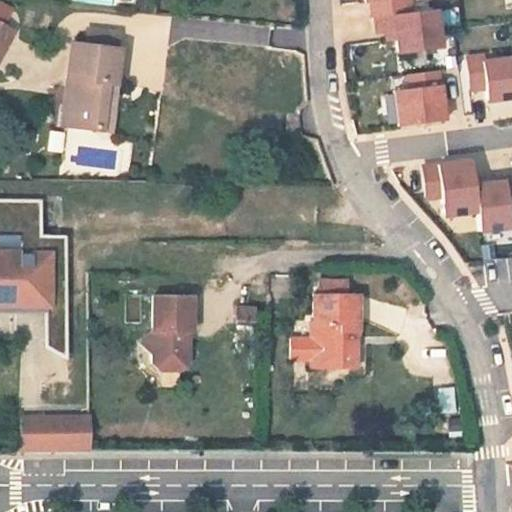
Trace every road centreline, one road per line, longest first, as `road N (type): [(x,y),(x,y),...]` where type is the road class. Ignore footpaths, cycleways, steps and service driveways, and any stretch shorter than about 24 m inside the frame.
road 1 (residential): [(0,489),(497,495)]
road 2 (residential): [(497,495),(463,324),(339,152)]
road 3 (residential): [(339,152),(511,134)]
road 4 (residential): [(339,152),(321,100),(318,0)]
